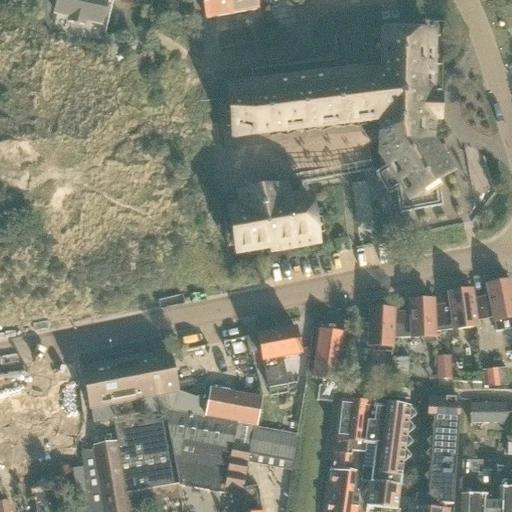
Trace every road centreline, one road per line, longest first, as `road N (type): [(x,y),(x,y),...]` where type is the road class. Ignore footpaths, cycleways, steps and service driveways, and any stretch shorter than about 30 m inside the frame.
road 1 (tertiary): [(0,354),(511,251)]
road 2 (unclassified): [(207,64),(286,51),(310,10),(345,0)]
